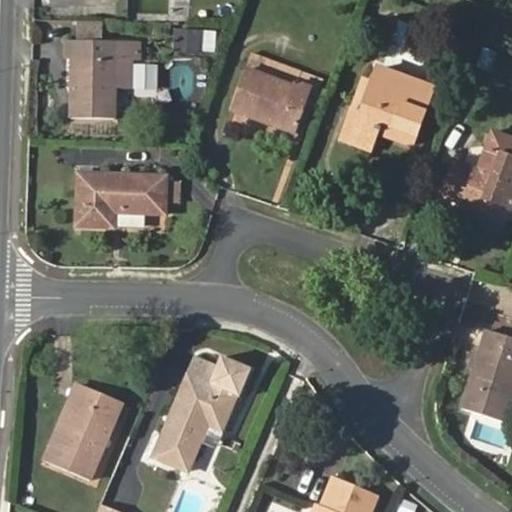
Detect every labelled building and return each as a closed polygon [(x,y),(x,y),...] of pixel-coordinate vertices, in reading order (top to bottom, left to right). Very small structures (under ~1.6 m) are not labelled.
[(177,2),(176,21),(189,22),(191,3),(177,2)] [(103,37),(104,22),(77,21),(77,36),(103,37)] [(202,49),(202,29),(177,29),(177,49),(202,49)] [(131,63),(131,49),(118,49),(67,47),(67,66),(73,67),(71,123),(117,124),(118,94),(118,62),(129,63),(131,63)] [(132,49),(131,49),(131,63),(139,64),(139,49),(132,49)] [(493,56),(476,49),(468,68),(486,75),(493,56)] [(497,74),(511,78),(511,57),(502,55),(497,74)] [(128,94),(129,63),(118,62),(118,94),(128,94)] [(376,135),(410,147),(430,89),(375,70),(368,86),(359,83),(338,141),(370,153),(376,135)] [(311,89),(296,83),(293,91),(245,71),(230,112),(293,135),(311,89)] [(490,176),(477,171),(451,161),(438,200),(504,224),(511,202),(511,144),(489,135),(484,150),(498,155),(490,176)] [(484,150),(477,171),(490,176),(498,155),(484,150)] [(74,227),(111,228),(113,215),(163,216),(163,205),(176,205),(175,182),(75,174),(74,227)] [(511,341),(486,332),(460,409),(504,424),(511,396),(511,341)] [(211,387),(189,377),(154,459),(187,473),(207,427),(221,433),(236,398),(239,399),(251,372),(221,359),(217,370),(211,387)] [(196,361),(189,377),(211,387),(217,370),(196,361)] [(82,404),(88,390),(74,383),(42,461),(48,464),(74,401),(82,404)] [(121,405),(88,390),(82,404),(74,401),(48,464),(90,480),(121,405)] [(322,508),(317,506),(314,511),(366,511),(374,493),(334,477),(322,508)] [(400,499),(395,511),(416,511),(419,505),(400,499)]
